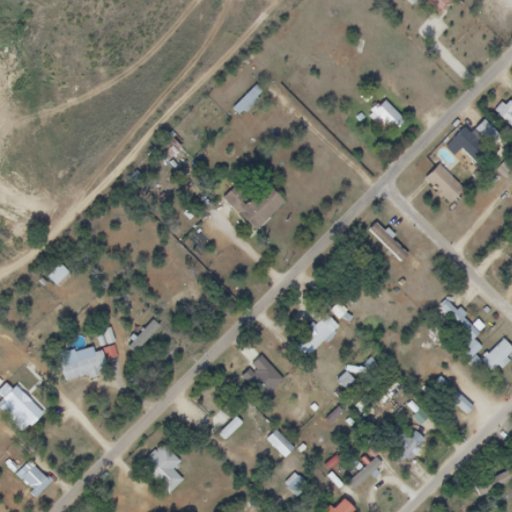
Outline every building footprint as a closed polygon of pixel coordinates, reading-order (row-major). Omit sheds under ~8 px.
[(435,0),(454,0),(457,2),(448,13),(434,2),(435,0)] [(241,118),(262,97),(254,89),(233,110),(241,118)] [(511,128),(511,102),(497,108),(506,131),(511,128)] [(392,105),(413,124),(402,136),(381,117),(392,105)] [(464,127),(451,140),(475,164),(488,151),(464,127)] [(181,149),(171,140),(156,155),(165,165),(181,149)] [(447,169),(434,184),(459,208),(473,193),(447,169)] [(246,189),(233,201),(264,234),(292,208),(280,195),(265,209),(246,189)] [(408,257),(375,224),(368,230),(401,263),(408,257)] [(177,293),(190,279),(167,256),(153,269),(177,293)] [(68,274),(60,266),(48,279),(56,286),(68,274)] [(479,335),(447,302),(438,312),(468,343),(458,352),(469,363),(483,350),(473,341),(479,335)] [(307,359),(338,328),(326,316),(295,347),(307,359)] [(482,361),(491,372),(511,353),(511,350),(504,342),(482,361)] [(511,346),(511,345),(487,366),(499,379),(511,366),(511,346)] [(101,353),(83,358),(81,354),(64,358),(71,388),(108,379),(101,353)] [(253,370),(246,375),(264,397),(283,382),(263,357),(251,367),(253,370)] [(350,393),(357,385),(345,375),(338,383),(350,393)] [(464,419),(473,410),(441,378),(432,387),(464,419)] [(23,391),(5,408),(12,416),(17,411),(36,431),(49,418),(23,391)] [(245,454),(257,443),(251,437),(265,423),(249,407),(216,439),(232,456),(240,448),(245,454)] [(436,415),(429,413),(427,421),(433,423),(436,415)] [(266,441),(284,459),(294,449),(276,431),(266,441)] [(413,434),(409,440),(395,431),(386,445),(411,462),(424,441),(413,434)] [(181,463),(163,446),(141,467),(169,495),(183,481),(173,471),(181,463)] [(361,488),(375,481),(357,447),(344,453),(361,488)] [(51,484),(30,463),(17,476),(38,497),(51,484)] [(308,488),(296,475),(285,485),(297,498),(308,488)] [(351,511),(341,502),(331,511),(351,511)]
